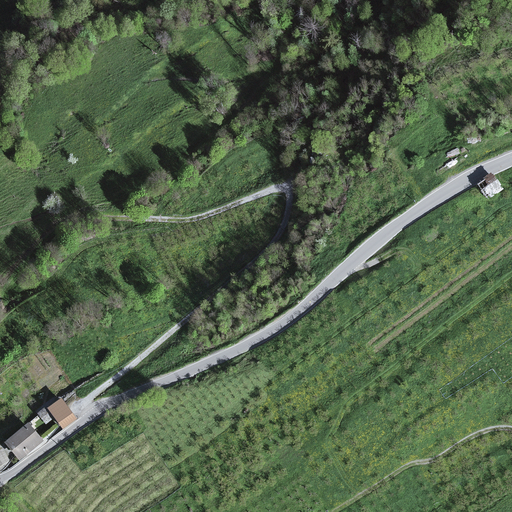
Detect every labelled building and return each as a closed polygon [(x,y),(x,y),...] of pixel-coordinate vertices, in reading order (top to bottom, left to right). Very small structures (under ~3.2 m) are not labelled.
[(477,188),(488,203),(505,190),(494,175),(477,188)] [(63,400),(48,411),(59,427),(74,417),(63,400)] [(44,441),(28,424),(6,445),(21,462),(44,441)] [(4,449),(0,452),(0,472),(14,463),(4,449)] [(435,506),(439,511),(446,507),(442,501),(435,506)]
